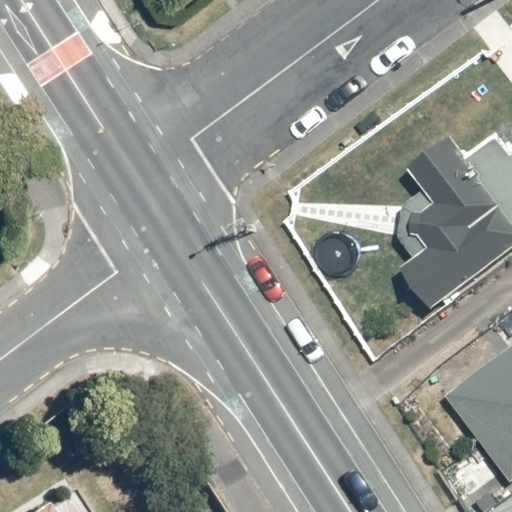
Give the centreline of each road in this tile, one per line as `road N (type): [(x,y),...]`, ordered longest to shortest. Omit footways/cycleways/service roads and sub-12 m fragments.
road 1 (secondary): [(172,233),(350,511)]
road 2 (residential): [(135,179),(378,0)]
road 3 (secondary): [(19,0),(135,179)]
road 4 (residential): [(0,356),(172,233)]
